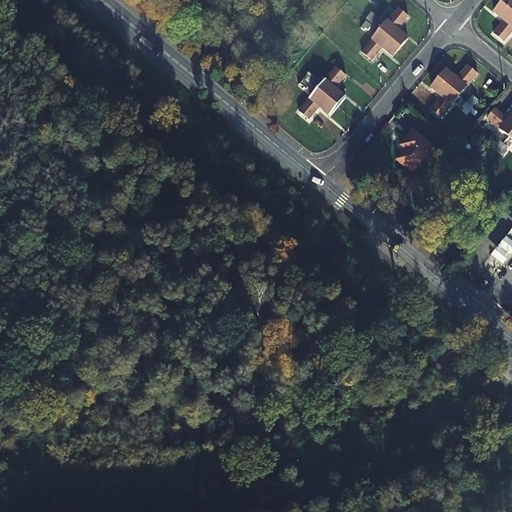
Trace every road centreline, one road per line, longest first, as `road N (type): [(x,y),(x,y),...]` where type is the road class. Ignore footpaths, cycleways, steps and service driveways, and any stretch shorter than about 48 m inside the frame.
road 1 (secondary): [(511,339),(320,182)]
road 2 (residential): [(320,182),(451,23)]
road 3 (secondary): [(99,0),(249,123)]
